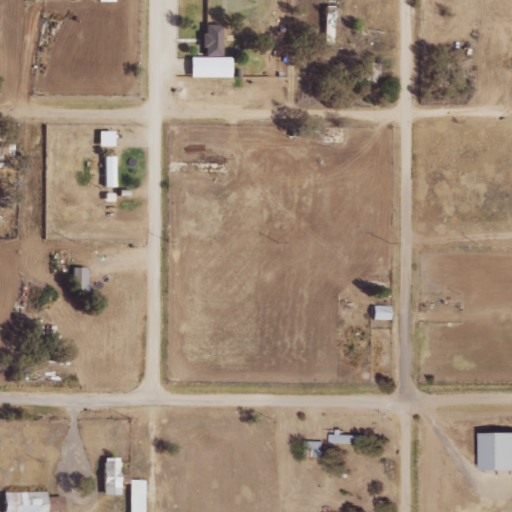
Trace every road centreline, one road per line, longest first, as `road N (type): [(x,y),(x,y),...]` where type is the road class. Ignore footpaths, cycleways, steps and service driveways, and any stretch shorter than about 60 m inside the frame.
road 1 (residential): [(511,114),(0,108)]
road 2 (residential): [(0,397),(511,399)]
road 3 (residential): [(407,511),(406,0)]
road 4 (residential): [(154,398),(155,0)]
